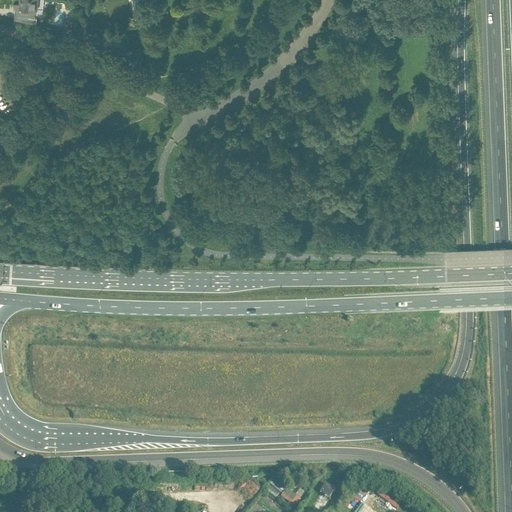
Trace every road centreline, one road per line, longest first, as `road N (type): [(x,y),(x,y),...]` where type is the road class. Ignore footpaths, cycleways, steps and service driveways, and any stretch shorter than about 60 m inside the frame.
road 1 (motorway): [(462,0),(468,337),(453,386),(427,414),(364,435),(213,442),(41,437),(0,407)]
road 2 (primary): [(511,273),(228,282),(0,271)]
road 3 (primary): [(0,298),(212,308),(511,299)]
road 4 (motorway): [(0,447),(37,461),(377,455),(432,480),(465,511)]
road 5 (motorway): [(492,0),(511,482)]
